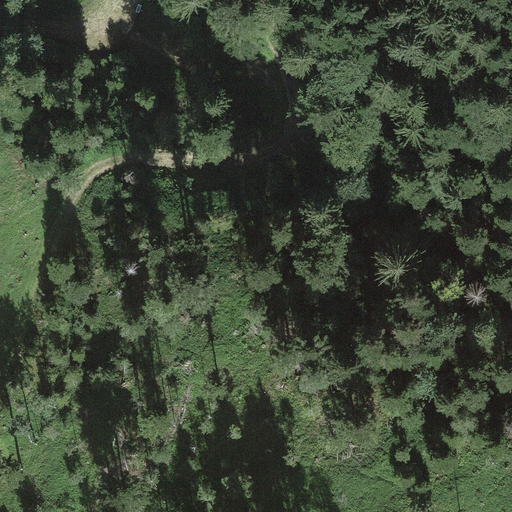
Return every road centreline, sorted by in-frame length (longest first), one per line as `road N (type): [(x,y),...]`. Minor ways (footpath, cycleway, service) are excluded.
road 1 (track): [(0,423),(18,329),(61,214),(84,178),(107,163),(233,158),(287,139),(295,103),(255,0)]
road 2 (track): [(129,0),(113,30),(0,28)]
